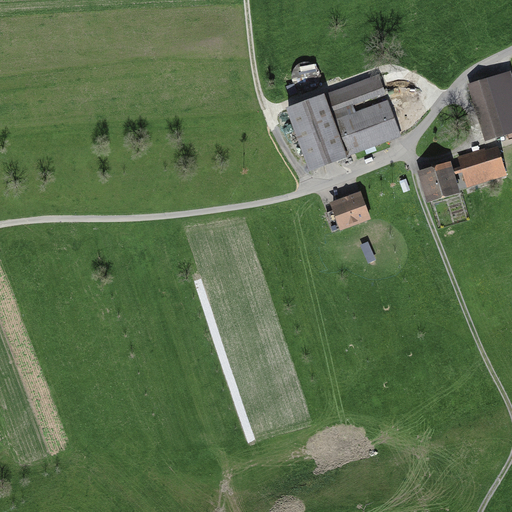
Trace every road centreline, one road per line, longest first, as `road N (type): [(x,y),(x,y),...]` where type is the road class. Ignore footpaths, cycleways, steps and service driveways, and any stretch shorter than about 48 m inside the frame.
road 1 (track): [(311,189),(149,219),(0,225)]
road 2 (track): [(511,416),(427,222),(405,151)]
road 3 (track): [(311,189),(278,143),(260,96),(246,0)]
road 4 (track): [(511,49),(464,77),(405,151)]
